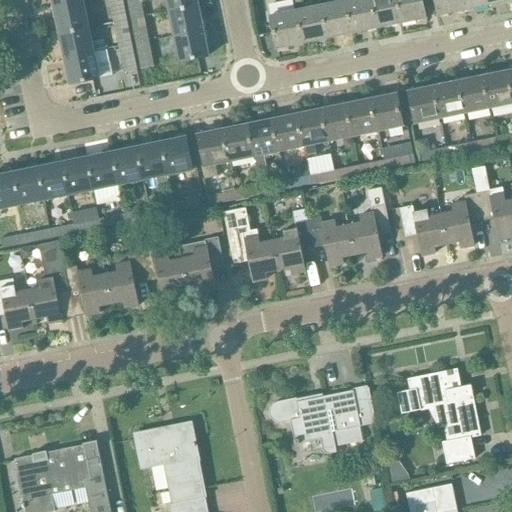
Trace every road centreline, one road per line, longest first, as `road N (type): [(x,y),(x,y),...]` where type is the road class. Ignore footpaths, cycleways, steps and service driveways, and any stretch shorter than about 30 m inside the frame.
road 1 (residential): [(251,85),(39,128),(11,0)]
road 2 (unclassified): [(224,338),(263,321),(497,282)]
road 3 (residential): [(511,32),(251,85)]
road 4 (unclassified): [(0,383),(224,338)]
road 5 (residential): [(260,511),(224,338)]
